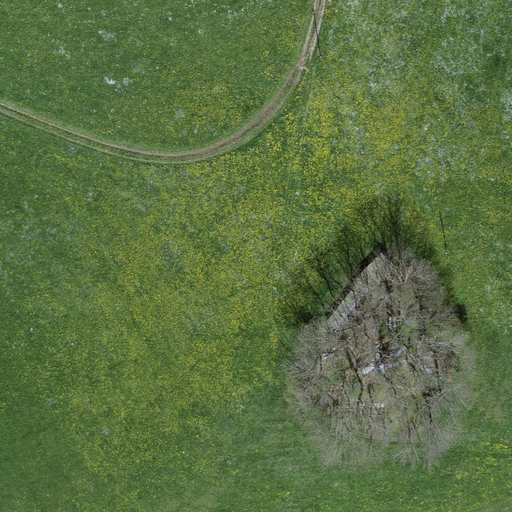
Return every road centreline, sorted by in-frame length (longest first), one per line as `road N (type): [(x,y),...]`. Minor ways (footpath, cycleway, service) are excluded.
road 1 (track): [(319,0),(280,223),(277,343),(285,387),(335,435),(511,449)]
road 2 (track): [(0,103),(116,150),(180,157),(227,145),(265,119),(302,67)]
